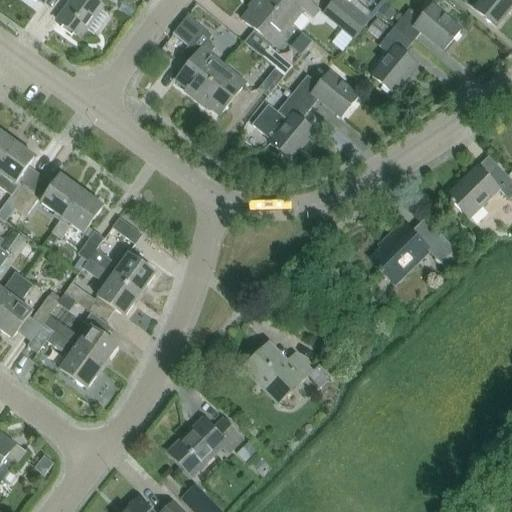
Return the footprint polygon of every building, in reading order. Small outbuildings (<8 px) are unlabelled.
[(74,0),(58,23),(79,38),(102,8),(90,0),(74,0)] [(273,48),(291,26),(259,0),(255,0),(249,9),(251,11),(242,22),(273,48)] [(319,12),(309,4),(304,0),(259,0),(291,26),(301,13),(311,21),(319,12)] [(348,5),(351,0),(335,0),(331,6),(362,31),(370,22),(348,5)] [(511,0),(484,0),(474,12),(495,28),(511,7),(511,0)] [(394,14),(383,5),(376,14),(387,23),(394,14)] [(354,41),(362,31),(331,6),(323,15),(354,41)] [(444,52),(461,32),(431,7),(420,20),(409,11),(394,29),(412,44),(421,34),(444,52)] [(212,38),(203,30),(197,25),(198,24),(188,16),(173,36),(188,48),(185,52),(194,59),(176,82),(187,91),(185,93),(196,102),(224,68),(209,56),(215,49),(208,43),(212,38)] [(385,30),(375,21),(365,33),(376,41),(385,30)] [(404,55),(412,44),(394,29),(379,48),(390,57),(372,78),(392,95),(417,66),(404,55)] [(285,77),(292,68),(271,51),(263,60),(275,70),(285,77)] [(220,117),(245,86),(224,68),(196,102),(207,111),(209,108),(220,117)] [(267,99),(285,77),(275,70),(258,91),(267,99)] [(341,119),(358,99),(329,74),(318,87),(307,78),(292,96),(310,111),(319,101),(341,119)] [(301,122),(310,111),(292,96),(276,115),(268,108),(252,128),(272,143),(270,146),(290,162),(315,133),(301,122)] [(0,161),(13,143),(0,133),(0,161)] [(32,189),(41,177),(28,168),(34,159),(13,143),(0,161),(0,190),(10,198),(6,205),(16,212),(32,189)] [(509,202),(511,198),(511,183),(498,169),(488,180),(477,168),(446,198),(468,221),(499,192),(509,202)] [(50,184),(41,177),(32,189),(16,212),(25,219),(50,184)] [(62,220),(82,193),(60,177),(40,205),(60,219),(62,220)] [(59,241),(70,226),(83,236),(103,208),(82,193),(62,220),(60,219),(50,234),(59,241)] [(135,247),(142,237),(119,220),(112,230),(135,247)] [(461,257),(426,221),(412,235),(403,225),(379,248),(382,251),(371,262),(394,286),(428,253),(446,272),(461,257)] [(22,240),(12,232),(0,248),(0,249),(11,257),(22,240)] [(89,261),(96,252),(104,241),(94,234),(78,257),(87,264),(89,261)] [(0,269),(9,257),(0,250),(0,269)] [(140,297),(155,276),(128,256),(119,268),(96,252),(89,261),(112,278),(112,277),(140,297)] [(105,288),(97,299),(125,319),(140,297),(112,277),(112,278),(89,261),(87,264),(82,271),(105,288)] [(0,313),(23,282),(13,274),(1,291),(0,290),(0,313)] [(32,314),(17,302),(19,299),(21,301),(31,287),(23,282),(0,313),(0,332),(12,341),(32,314)] [(65,295),(88,312),(95,302),(72,285),(65,295)] [(49,318),(57,305),(58,305),(48,298),(32,321),(42,328),(42,326),(49,318)] [(84,324),(90,328),(104,338),(111,329),(91,314),(84,324)] [(90,328),(82,341),(49,318),(42,326),(53,334),(103,370),(118,348),(104,338),(90,328)] [(103,370),(53,334),(42,326),(42,328),(27,348),(37,355),(46,343),(69,359),(60,371),(87,391),(103,370)] [(279,406),(312,373),(295,356),(286,364),(268,346),(244,370),(279,406)] [(311,377),(320,389),(331,380),(322,369),(311,377)] [(228,456),(243,441),(223,421),(212,431),(203,421),(168,454),(192,478),(222,449),(228,456)] [(0,466),(14,448),(0,438),(0,485),(9,473),(0,466)] [(44,457),(33,470),(43,478),(54,465),(44,457)] [(190,511),(207,511),(214,505),(195,486),(179,501),(190,511)] [(179,511),(172,504),(163,511),(149,511),(138,500),(125,511),(179,511)]
